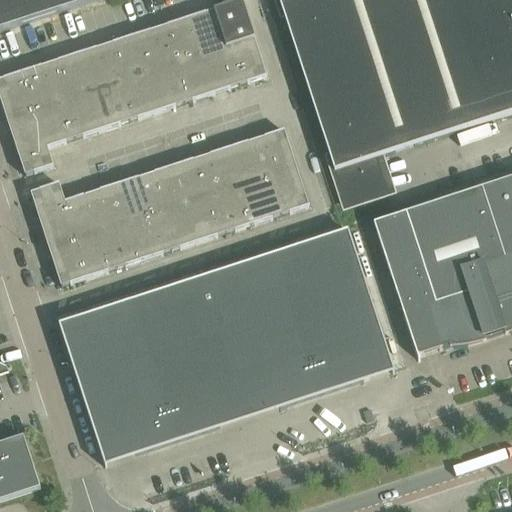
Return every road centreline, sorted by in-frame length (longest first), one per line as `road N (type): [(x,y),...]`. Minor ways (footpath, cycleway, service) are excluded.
road 1 (unclassified): [(511,412),(209,511)]
road 2 (unclassified): [(90,511),(0,237)]
road 3 (unclassified): [(349,511),(511,458)]
